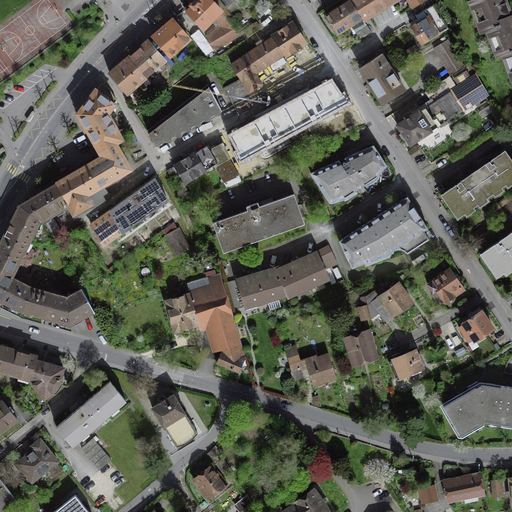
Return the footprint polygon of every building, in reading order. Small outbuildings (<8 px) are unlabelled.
[(184,7),(183,8),(204,28),(216,17),(225,7),(220,0),(216,0),(213,3),(210,0),(193,0),(190,3),(189,4),(191,7),(187,10),(184,7)] [(220,0),(225,7),(233,17),(239,11),(240,12),(242,10),(233,1),(234,0),(220,0)] [(396,0),(350,0),(351,1),(361,18),(367,14),(369,17),(396,0)] [(448,28),(430,0),(424,0),(412,8),(420,21),(411,26),(421,44),(448,28)] [(503,53),(511,49),(511,17),(511,18),(504,0),(478,0),(471,3),(477,18),(482,16),(492,43),(498,41),(503,53)] [(361,18),(351,1),(326,17),(337,34),(361,18)] [(225,7),(216,17),(222,27),(206,36),(214,49),(243,31),(233,17),(225,7)] [(172,20),(153,36),(170,55),(189,39),(172,20)] [(273,37),(231,64),(241,78),(223,88),(231,102),(250,92),(262,84),(255,73),(284,53),(286,56),(305,42),(293,22),(273,35),(273,37)] [(261,29),(256,22),(243,31),(248,37),(261,29)] [(367,26),(356,33),(360,39),(371,32),(367,26)] [(464,66),(447,39),(435,47),(451,74),(464,66)] [(129,57),(146,76),(164,60),(147,41),(129,57)] [(415,45),(403,52),(408,61),(420,53),(415,45)] [(511,49),(503,53),(508,67),(511,65),(511,49)] [(404,90),(381,55),(360,68),(383,104),(404,90)] [(129,57),(110,74),(126,93),(146,76),(129,57)] [(450,92),(462,110),(488,94),(476,75),(457,88),(450,92)] [(166,85),(159,76),(151,82),(162,95),(181,81),(177,76),(166,85)] [(426,93),(433,103),(419,112),(418,111),(397,124),(410,145),(462,110),(450,92),(457,88),(449,77),(426,93)] [(338,110),(344,107),(330,81),(280,108),(281,111),(293,133),(274,144),(280,156),(347,126),(338,110)] [(115,142),(121,138),(107,113),(116,100),(109,89),(101,82),(78,113),(99,151),(115,142)] [(209,87),(148,133),(156,146),(221,110),(209,87)] [(238,175),(280,156),(274,144),(293,133),(281,111),(221,144),(238,175)] [(102,157),(85,167),(105,200),(110,197),(102,184),(130,169),(115,142),(99,151),(102,157)] [(241,180),(238,175),(221,144),(210,150),(207,145),(175,165),(185,182),(214,164),(227,186),(241,180)] [(339,160),(310,173),(330,203),(341,200),(379,175),(379,173),(387,165),(374,145),(344,157),(347,162),(343,161),(342,165),(339,160)] [(473,172),(490,195),(511,179),(511,159),(505,150),(473,172)] [(173,166),(166,170),(174,183),(180,179),(173,166)] [(85,167),(57,183),(70,204),(74,212),(91,203),(85,194),(88,192),(96,205),(105,200),(85,167)] [(490,195),(473,172),(441,194),(458,217),(490,195)] [(167,199),(155,178),(152,181),(110,211),(91,225),(103,245),(167,199)] [(182,181),(175,185),(179,192),(186,189),(182,181)] [(57,183),(29,199),(40,219),(41,221),(51,215),(70,204),(57,183)] [(247,210),(213,222),(223,252),(304,223),(294,193),(259,206),(258,202),(246,206),(247,210)] [(427,228),(407,196),(339,240),(352,267),(364,262),(365,265),(390,256),(391,253),(393,251),(394,250),(395,249),(397,248),(399,248),(400,248),(402,249),(404,249),(405,250),(407,252),(428,239),(423,230),(427,228)] [(19,205),(7,229),(29,240),(40,219),(29,199),(19,205)] [(51,215),(41,221),(51,236),(60,230),(51,215)] [(179,228),(165,235),(177,255),(190,248),(179,228)] [(7,229),(0,242),(0,251),(19,261),(29,240),(7,229)] [(511,265),(511,231),(481,253),(497,276),(511,265)] [(328,246),(279,269),(287,294),(288,296),(328,278),(324,268),(336,263),(328,246)] [(8,277),(10,272),(13,274),(19,261),(0,251),(0,299),(0,300),(11,278),(8,277)] [(287,294),(279,269),(278,267),(237,279),(245,306),(287,294)] [(449,269),(427,283),(433,292),(437,289),(439,290),(432,295),(437,301),(443,297),(446,301),(463,289),(449,269)] [(213,319),(232,314),(220,274),(207,278),(211,289),(190,295),(190,293),(166,300),(175,331),(213,319)] [(11,278),(0,300),(22,310),(32,287),(12,277),(11,278)] [(398,283),(379,296),(375,290),(365,297),(367,305),(371,318),(379,312),(385,320),(412,302),(398,283)] [(32,287),(22,310),(46,317),(52,293),(32,287)] [(53,292),(52,293),(46,317),(70,324),(93,311),(81,289),(67,297),(53,292)] [(367,305),(358,307),(361,320),(371,318),(367,305)] [(464,324),(459,327),(469,342),(474,339),(475,340),(493,327),(481,310),(463,323),(464,324)] [(232,314),(213,319),(222,348),(223,349),(217,362),(228,367),(238,371),(244,357),(232,314)] [(366,333),(348,339),(355,362),(374,356),(366,333)] [(36,355),(0,344),(0,370),(18,375),(18,374),(30,378),(35,360),(36,355)] [(295,346),(285,349),(291,370),(307,364),(313,383),(336,376),(332,365),(329,365),(326,357),(317,360),(316,355),(300,361),(295,346)] [(394,359),(389,361),(395,377),(400,375),(401,376),(408,373),(412,376),(422,371),(422,367),(423,367),(415,349),(399,356),(398,353),(392,355),(394,359)] [(63,367),(35,360),(30,378),(30,379),(44,397),(53,390),(56,387),(58,382),(63,367)] [(81,405),(56,426),(73,445),(126,400),(110,381),(86,401),(84,399),(84,400),(85,401),(80,404),(79,404),(81,405)] [(470,390),(444,405),(449,415),(449,418),(451,420),(453,422),(459,432),(476,422),(484,423),(485,416),(502,419),(508,386),(501,385),(500,387),(486,385),(483,387),(481,384),(479,385),(476,382),(468,387),(470,390)] [(511,386),(508,386),(502,419),(511,420),(511,386)] [(173,394),(152,407),(176,446),(181,445),(185,443),(190,440),(195,437),(198,433),(173,394)] [(2,400),(0,401),(0,431),(8,425),(7,424),(15,418),(16,419),(17,419),(2,400)] [(90,458),(102,448),(93,438),(81,447),(90,458)] [(32,445),(35,449),(17,462),(30,479),(39,472),(40,474),(57,461),(45,445),(46,444),(45,443),(44,443),(40,439),(32,445)] [(102,448),(90,458),(100,469),(111,459),(102,448)] [(229,465),(223,458),(217,463),(223,470),(229,465)] [(209,463),(191,478),(208,499),(227,484),(209,463)] [(470,477),(447,482),(450,499),(484,492),(480,475),(472,477),(471,474),(469,475),(470,477)] [(0,478),(0,506),(14,496),(0,478)] [(500,479),(492,480),(493,495),(502,495),(500,479)] [(435,484),(418,488),(422,504),(439,500),(435,484)] [(326,511),(331,509),(315,485),(279,510),(280,511),(326,511)] [(90,511),(75,493),(51,511),(90,511)] [(252,511),(257,508),(246,494),(234,504),(239,511),(243,509),(245,511),(252,511)]
